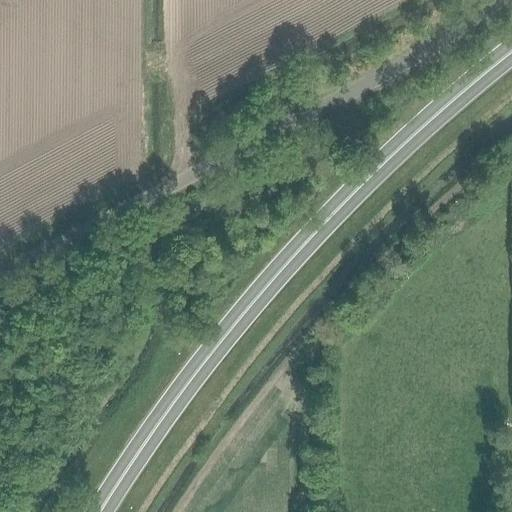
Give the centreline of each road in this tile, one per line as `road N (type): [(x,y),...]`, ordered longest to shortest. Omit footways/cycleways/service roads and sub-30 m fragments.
road 1 (trunk): [(100,511),(167,409),(282,267),(419,127),(511,52)]
road 2 (unclassified): [(0,278),(461,30),(502,0)]
